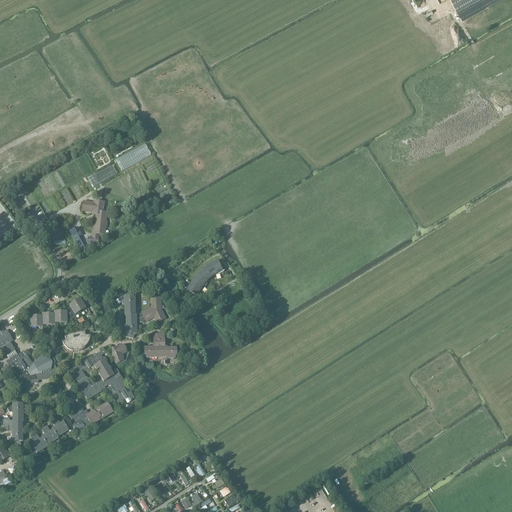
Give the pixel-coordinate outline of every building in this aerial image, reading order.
[(450,0),(462,21),(486,8),(486,7),(498,0),(450,0)] [(145,144),(116,160),(119,166),(148,150),(145,144)] [(148,150),(119,166),(122,172),(151,156),(148,150)] [(88,179),(93,187),(102,182),(117,174),(112,165),(96,175),(88,179)] [(94,221),(92,234),(91,238),(88,238),(87,244),(98,245),(99,235),(105,236),(105,228),(106,228),(107,222),(106,222),(107,213),(103,212),(104,211),(103,211),(103,207),(104,207),(105,202),(93,201),(93,203),(83,202),(82,212),(92,213),(92,215),(95,215),(95,221),(94,221)] [(74,229),(68,232),(80,252),(85,249),(78,238),(82,236),(77,227),(74,229)] [(219,264),(218,261),(214,262),(212,263),(209,265),(206,267),(203,270),(200,272),(197,275),(195,278),(191,283),(187,281),(183,288),(182,291),(181,293),(181,294),(184,295),(185,295),(186,296),(187,296),(188,293),(195,296),(196,296),(197,296),(200,291),(201,290),(202,290),(204,288),(205,288),(205,287),(206,286),(206,285),(207,284),(206,283),(208,281),(211,279),(213,277),(216,275),(217,275),(219,275),(221,274),(222,273),(224,272),(225,271),(222,268),(220,265),(219,264)] [(132,285),(135,291),(144,287),(141,281),(132,285)] [(122,294),(117,297),(123,306),(125,306),(125,311),(125,312),(125,314),(125,317),(126,317),(126,326),(123,326),(121,337),(133,339),(134,334),(136,334),(136,327),(136,321),(141,323),(142,323),(144,323),(144,322),(145,321),(146,323),(153,319),(156,324),(166,319),(161,310),(161,297),(150,297),(150,308),(141,312),(140,313),(141,314),(135,311),(135,297),(132,298),(128,292),(123,295),(122,294)] [(69,306),(70,307),(75,315),(85,309),(80,299),(69,306)] [(54,312),(54,314),(55,324),(67,324),(67,321),(70,321),(76,317),(75,315),(70,307),(67,309),(67,312),(54,312)] [(42,315),(42,317),(43,326),(55,326),(55,324),(54,314),(42,315)] [(43,326),(42,317),(30,317),(30,328),(43,328),(43,326)] [(167,331),(174,335),(177,329),(170,326),(167,331)] [(0,348),(1,348),(5,354),(6,356),(14,351),(8,341),(11,339),(10,337),(9,335),(6,331),(3,333),(0,334),(0,348)] [(68,340),(62,343),(62,344),(63,345),(63,346),(64,346),(64,347),(65,348),(66,349),(67,350),(68,350),(69,351),(70,352),(72,352),(73,352),(74,352),(75,352),(76,352),(78,352),(79,352),(79,351),(80,351),(81,351),(82,350),(83,350),(84,349),(84,348),(85,348),(85,347),(86,346),(87,346),(87,345),(88,344),(88,343),(89,342),(89,341),(89,340),(90,339),(90,338),(90,337),(82,337),(82,335),(82,333),(81,333),(79,334),(78,334),(77,334),(75,334),(74,335),(73,335),(71,335),(70,336),(69,336),(68,337),(67,337),(68,338),(68,340)] [(154,348),(144,348),(144,356),(145,356),(145,359),(165,358),(166,360),(175,359),(175,356),(177,356),(176,348),(171,348),(171,347),(165,347),(164,333),(158,333),(158,334),(157,334),(153,334),(154,348)] [(112,360),(117,364),(124,361),(123,355),(127,353),(124,347),(114,348),(111,350),(112,360)] [(8,359),(9,360),(16,355),(16,354),(14,351),(6,356),(7,357),(8,359)] [(81,364),(82,364),(75,368),(77,372),(73,375),(78,383),(80,381),(81,383),(79,385),(78,385),(83,393),(82,394),(85,398),(85,397),(88,401),(92,398),(91,398),(101,392),(101,391),(105,389),(105,388),(103,385),(107,383),(108,386),(109,386),(110,385),(114,393),(112,395),(116,400),(114,401),(116,406),(122,402),(124,400),(125,401),(129,398),(130,401),(134,399),(130,392),(127,394),(125,391),(123,388),(127,386),(117,370),(113,372),(114,372),(111,374),(106,366),(103,362),(104,361),(101,356),(105,353),(104,351),(92,358),(92,357),(88,359),(84,362),(81,364)] [(20,353),(5,362),(8,367),(7,368),(15,379),(20,376),(21,378),(18,379),(23,387),(33,384),(33,383),(34,383),(35,384),(38,383),(38,382),(38,381),(50,378),(50,379),(51,379),(57,378),(57,375),(55,372),(56,368),(54,366),(55,362),(53,359),(52,358),(50,360),(49,358),(42,356),(33,366),(27,356),(25,357),(23,355),(22,356),(20,353)] [(9,419),(2,419),(2,425),(3,424),(4,430),(8,430),(8,429),(12,429),(12,436),(12,442),(15,442),(15,448),(21,448),(20,442),(22,442),(22,429),(22,423),(23,423),(23,420),(23,418),(23,417),(22,407),(22,404),(12,405),(12,406),(7,409),(9,413),(12,413),(12,421),(9,421),(9,419)] [(73,412),(68,415),(73,424),(72,425),(72,427),(77,432),(80,430),(83,434),(97,425),(96,424),(113,413),(107,404),(99,409),(98,408),(95,410),(93,411),(88,414),(86,411),(83,413),(82,412),(83,411),(80,407),(76,410),(77,411),(74,413),(73,412)] [(57,419),(54,421),(63,435),(68,432),(63,423),(60,425),(57,419)] [(52,429),(52,431),(53,430),(58,438),(63,435),(54,421),(52,422),(55,428),(52,429)] [(46,427),(44,429),(53,443),(58,439),(58,438),(53,430),(52,431),(50,432),(46,427)] [(41,437),(42,439),(43,438),(47,446),(53,443),(44,429),(41,430),(45,435),(41,437)] [(35,436),(32,437),(41,452),(48,447),(47,446),(43,438),(42,439),(39,440),(36,435),(37,434),(36,432),(33,433),(35,436)] [(41,452),(32,437),(31,438),(34,443),(28,447),(34,456),(41,452)] [(0,461),(1,461),(2,462),(10,457),(5,449),(0,451),(0,461)] [(204,452),(196,457),(200,464),(203,462),(201,458),(206,455),(204,452)] [(7,470),(11,477),(18,473),(14,466),(7,470)] [(200,466),(196,468),(202,478),(205,475),(200,466)] [(189,467),(186,469),(192,478),(195,476),(189,467)] [(0,486),(1,488),(9,483),(8,481),(3,472),(0,473),(0,486)] [(167,476),(164,478),(164,479),(166,483),(170,480),(172,482),(175,480),(171,474),(167,476)] [(215,474),(206,480),(208,483),(217,477),(215,474)] [(183,475),(180,477),(186,487),(189,485),(183,475)] [(221,479),(215,484),(218,489),(224,484),(221,479)] [(158,484),(155,486),(160,494),(163,492),(158,484)] [(150,487),(143,491),(150,502),(157,498),(150,487)] [(227,487),(219,492),(223,498),(231,493),(227,487)] [(197,494),(191,498),(196,506),(197,506),(198,505),(202,502),(197,494)] [(233,495),(224,501),(228,507),(237,501),(233,495)] [(180,503),(179,504),(181,506),(181,505),(183,509),(182,509),(183,511),(186,509),(186,510),(192,506),(187,499),(180,503)] [(209,499),(200,505),(202,508),(211,503),(209,499)]
